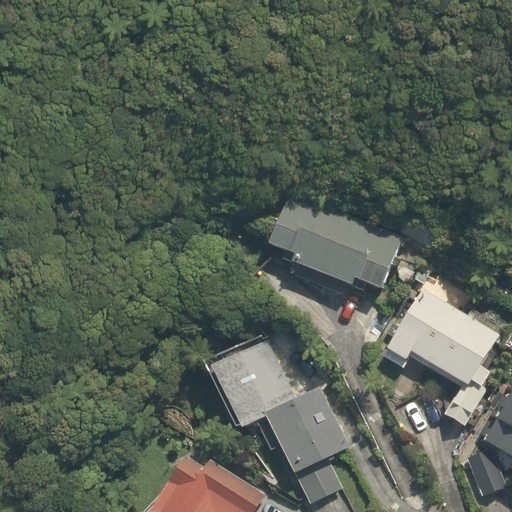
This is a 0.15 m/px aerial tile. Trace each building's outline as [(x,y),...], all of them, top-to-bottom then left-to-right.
[(297,277),(344,295),(348,285),(354,287),(356,280),(383,291),(404,238),(292,194),(271,246),(298,257),(295,264),(301,267),(297,277)] [(447,414),(466,425),(487,391),(483,388),(492,374),(482,368),(501,336),(480,324),(484,317),(472,309),(468,316),(425,290),(385,357),(405,370),(412,358),(462,388),(447,414)] [(268,418),(297,476),(352,448),(322,388),(299,400),(270,342),(215,370),(245,430),(268,418)] [(486,444),(511,459),(511,396),(511,399),(504,395),(480,435),(489,440),(486,444)] [(468,459),(484,497),(508,488),(492,449),(468,459)] [(166,473),(180,471),(177,457),(163,460),(166,473)] [(257,511),(267,496),(212,463),(208,469),(189,459),(173,486),(171,485),(155,511),(257,511)]
